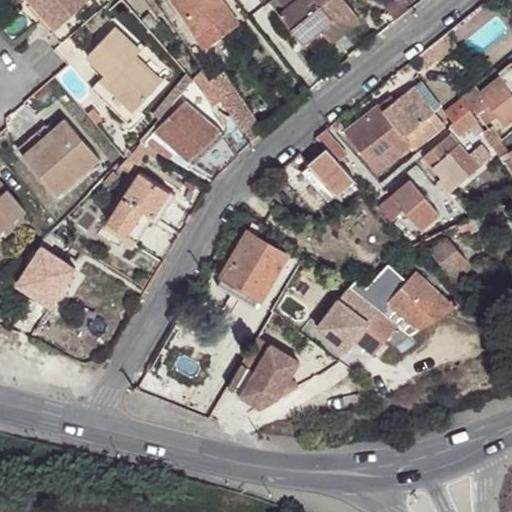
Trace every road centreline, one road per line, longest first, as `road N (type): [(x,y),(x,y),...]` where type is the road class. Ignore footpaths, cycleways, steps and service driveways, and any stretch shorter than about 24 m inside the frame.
road 1 (residential): [(456,0),(262,155),(221,199),(93,426)]
road 2 (tertiary): [(333,471),(255,464),(93,426)]
